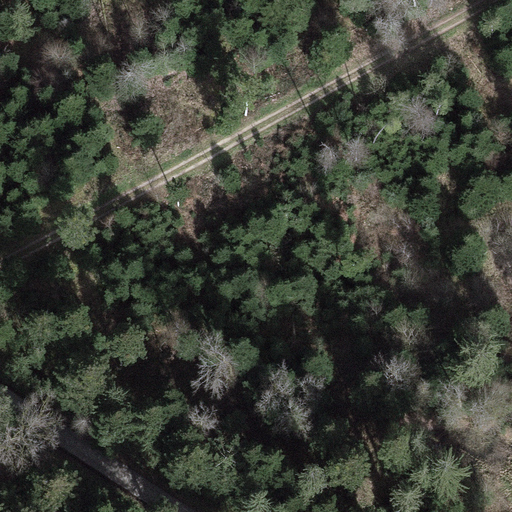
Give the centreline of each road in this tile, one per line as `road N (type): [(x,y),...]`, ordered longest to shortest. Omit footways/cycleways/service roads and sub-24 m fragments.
road 1 (track): [(487,0),(0,266)]
road 2 (unclassified): [(176,511),(0,399)]
